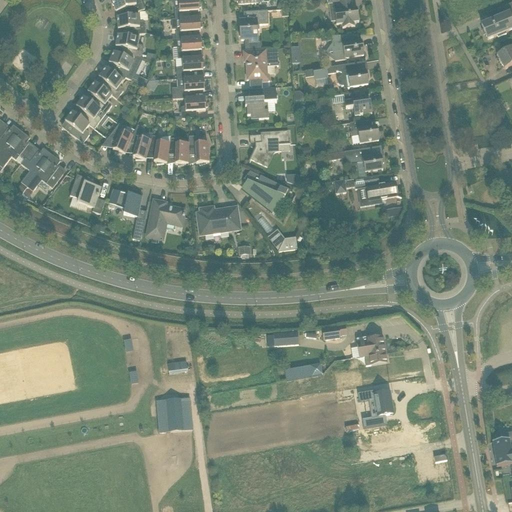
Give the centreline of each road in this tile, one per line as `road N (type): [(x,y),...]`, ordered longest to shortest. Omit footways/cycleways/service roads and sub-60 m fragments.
road 1 (residential): [(217,0),(224,174),(183,183),(139,178),(45,129)]
road 2 (primary): [(346,290),(192,295),(87,271),(0,229)]
road 3 (unclassified): [(384,1),(420,196)]
road 4 (unclassified): [(449,169),(420,0)]
road 5 (residential): [(45,129),(102,44),(92,0)]
road 6 (secondary): [(481,511),(459,384)]
